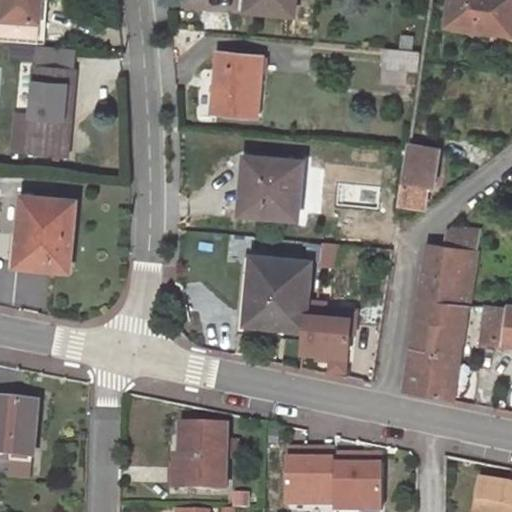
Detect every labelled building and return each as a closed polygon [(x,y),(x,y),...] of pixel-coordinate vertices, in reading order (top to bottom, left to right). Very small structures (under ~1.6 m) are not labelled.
[(0,25),(0,40),(1,40),(2,39),(35,42),(38,0),(4,0),(3,26),(0,25)] [(296,0),(247,0),(247,9),(295,13),(296,0)] [(511,0),(451,0),(448,24),(511,32),(511,0)] [(402,36),(401,49),(412,50),(413,37),(402,36)] [(37,43),(36,64),(76,68),(77,47),(37,43)] [(419,60),(420,51),(412,50),(401,49),(386,47),(384,67),(418,70),(419,60)] [(264,56),(220,51),(214,112),(258,116),(264,56)] [(65,114),(71,115),(76,68),(36,64),(31,116),(28,152),(61,155),(65,114)] [(409,90),(401,89),(399,101),(408,102),(409,90)] [(66,155),(71,115),(65,114),(61,155),(66,155)] [(12,150),(28,152),(31,116),(15,115),(12,150)] [(439,150),(411,147),(402,203),(426,206),(429,182),(434,183),(439,150)] [(250,179),(247,214),(299,219),(304,162),(246,157),(244,178),(250,179)] [(240,213),(247,214),(250,179),(244,178),(240,213)] [(48,261),(48,268),(69,270),(76,201),(23,196),(16,257),(48,261)] [(480,233),(453,228),(446,234),(445,247),(432,245),(413,349),(430,352),(434,324),(445,325),(448,306),(467,308),(470,305),(480,233)] [(340,244),(323,243),(321,264),(338,266),(340,244)] [(312,262),(252,256),(246,323),(305,329),(303,352),(317,353),(327,354),(348,356),(350,333),(351,318),(329,316),(306,314),(312,262)] [(16,265),(48,268),(48,261),(16,257),(16,265)] [(406,389),(453,400),(467,308),(448,306),(445,325),(434,324),(430,352),(413,349),(406,389)] [(511,307),(486,306),(481,343),(511,344),(511,307)] [(330,308),(329,316),(351,318),(350,333),(354,333),(357,311),(330,308)] [(0,454),(10,455),(33,457),(38,403),(0,399),(0,454)] [(226,458),(227,444),(227,426),(183,426),(181,457),(186,457),(186,488),(225,488),(226,458)] [(238,444),(227,444),(226,458),(237,458),(238,444)] [(289,448),(289,454),(306,455),(306,460),(336,460),(336,454),(336,449),(289,448)] [(306,455),(289,454),(289,506),(336,506),(336,465),(336,460),(306,460),(306,455)] [(383,454),(336,454),(336,460),(336,465),(364,465),(364,460),(383,460),(383,454)] [(31,473),(33,457),(10,455),(8,472),(31,473)] [(175,488),(186,488),(186,457),(181,457),(176,457),(175,488)] [(364,465),(336,465),(336,506),(336,511),(382,511),(383,460),(364,460),(364,465)] [(511,511),(511,485),(483,481),(476,511),(511,511)]
